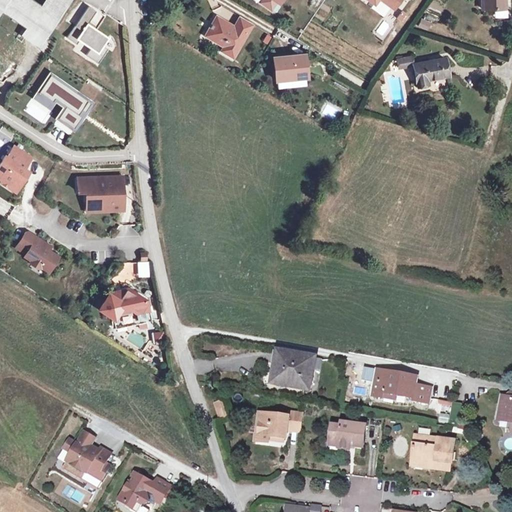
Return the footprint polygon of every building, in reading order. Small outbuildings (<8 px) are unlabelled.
[(48,0),(42,10),(27,0),(0,0),(0,6),(1,6),(30,26),(25,34),(37,42),(48,27),(49,28),(67,0),(48,0)] [(270,9),(276,1),(278,3),(280,0),(261,0),(260,2),(270,9)] [(504,8),(504,0),(481,0),(482,9),(504,8)] [(97,11),(89,6),(68,38),(78,45),(80,40),(92,48),(88,55),(99,62),(106,51),(102,48),(109,37),(89,24),(97,11)] [(232,57),(251,25),(239,18),(234,27),(216,16),(205,35),(224,46),(221,50),(232,57)] [(306,77),(304,55),(273,58),(275,80),(306,77)] [(413,64),(411,57),(397,59),(399,68),(413,65),(413,64)] [(448,75),(445,58),(413,64),(413,65),(417,86),(428,84),(427,79),(448,75)] [(109,69),(117,73),(122,64),(113,59),(109,69)] [(51,75),(39,92),(53,102),(55,99),(66,106),(64,109),(58,118),(74,129),(82,117),(79,115),(82,110),(85,113),(92,103),(51,75)] [(55,99),(53,102),(64,109),(66,106),(55,99)] [(0,129),(0,130),(6,134),(9,130),(2,126),(0,129)] [(14,146),(7,157),(5,155),(0,162),(0,178),(0,179),(1,183),(9,188),(12,183),(19,187),(25,177),(22,175),(25,169),(24,168),(32,158),(14,146)] [(123,194),(122,177),(77,178),(78,192),(86,192),(86,199),(91,203),(100,203),(101,211),(116,210),(116,194),(123,194)] [(12,183),(9,188),(15,192),(19,187),(12,183)] [(101,211),(100,203),(91,203),(86,199),(86,211),(101,211)] [(58,257),(48,250),(51,247),(26,231),(16,247),(26,254),(24,256),(31,260),(32,264),(37,267),(41,266),(43,263),(50,268),(58,257)] [(50,268),(43,263),(41,266),(48,271),(50,268)] [(150,321),(145,299),(130,290),(129,289),(127,289),(126,289),(125,290),(124,290),(122,292),(119,296),(116,298),(109,294),(99,309),(114,318),(116,329),(150,321)] [(163,341),(162,332),(154,333),(155,342),(163,341)] [(316,358),(282,352),(279,374),(275,373),(273,384),(310,391),(314,369),(316,358)] [(322,371),(324,361),(323,359),(316,358),(314,369),(322,371)] [(213,373),(212,359),(196,360),(197,373),(213,373)] [(429,404),(432,388),(417,385),(418,377),(388,372),(387,378),(377,376),(373,397),(384,399),(385,393),(414,399),(413,401),(429,404)] [(354,377),(353,382),(367,385),(368,380),(354,377)] [(511,393),(502,398),(502,400),(501,400),(500,406),(501,406),(499,415),(511,416),(511,419),(511,422),(511,393)] [(228,408),(226,401),(216,404),(218,411),(228,408)] [(231,417),(228,408),(218,411),(221,420),(231,417)] [(300,432),(303,414),(290,413),(289,418),(260,414),(256,441),(270,443),(270,442),(271,436),(286,438),(287,439),(288,431),(300,432)] [(364,448),(367,426),(342,423),(342,427),(333,425),(331,440),(340,442),(339,449),(351,450),(351,446),(364,448)] [(85,433),(78,445),(89,451),(91,447),(96,439),(85,433)] [(452,464),(455,441),(415,436),(411,466),(427,468),(428,461),(452,464)] [(89,451),(78,445),(71,440),(65,450),(73,454),(68,462),(94,477),(99,467),(103,469),(107,464),(112,454),(102,449),(100,452),(91,447),(89,451)] [(339,449),(340,442),(331,440),(330,447),(339,449)] [(451,471),(452,464),(428,461),(427,468),(451,471)] [(99,467),(94,477),(102,482),(111,466),(107,464),(103,469),(99,467)] [(161,505),(171,487),(158,480),(156,483),(152,480),(150,482),(136,474),(121,501),(132,507),(131,510),(133,511),(139,511),(144,505),(151,504),(154,506),(156,502),(161,505)] [(97,489),(88,483),(84,489),(94,495),(97,489)]
